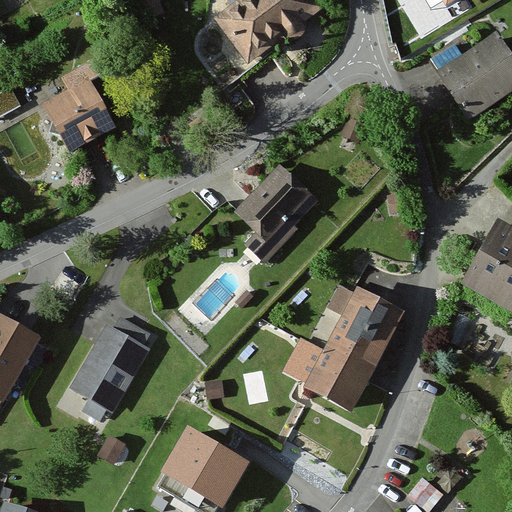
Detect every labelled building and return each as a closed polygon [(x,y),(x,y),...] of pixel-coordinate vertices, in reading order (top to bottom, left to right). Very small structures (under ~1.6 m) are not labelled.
[(243,0),(244,1),(211,24),(243,70),(258,59),(317,18),(310,7),(314,4),(310,0),(243,0)] [(419,0),(434,24),(473,0),(419,0)] [(511,93),(511,63),(494,36),(464,56),(457,60),(451,51),(428,66),(466,123),(511,93)] [(114,133),(81,70),(57,83),(63,95),(38,108),(64,159),(114,133)] [(12,86),(0,90),(0,109),(18,103),(12,86)] [(313,206),(276,170),(230,217),(250,236),(239,247),(260,268),(293,235),(289,231),(313,206)] [(404,198),(384,201),(386,219),(406,217),(404,198)] [(511,230),(511,233),(493,226),(458,289),(511,319),(511,230)] [(355,296),(340,288),(327,312),(339,319),(323,349),(301,338),(283,372),(302,382),(307,385),(305,387),(344,407),(360,378),(369,362),(396,310),(358,290),(355,296)] [(0,401),(34,342),(0,322),(0,401)] [(110,335),(103,330),(65,395),(84,406),(79,415),(98,426),(103,416),(108,419),(146,354),(140,350),(146,339),(117,322),(110,335)] [(224,397),(222,381),(205,383),(207,399),(224,397)] [(229,511),(263,455),(197,417),(153,494),(183,511),(229,511)] [(119,451),(105,442),(94,460),(109,468),(119,451)] [(428,511),(438,501),(418,483),(403,500),(417,511),(428,511)]
